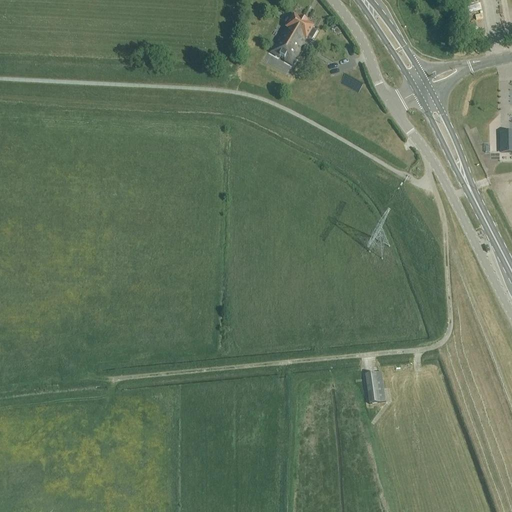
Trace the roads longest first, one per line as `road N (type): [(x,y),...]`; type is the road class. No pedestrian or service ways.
road 1 (unclassified): [(431,179),(449,308),(447,334),(432,347),(106,378)]
road 2 (unclassified): [(511,315),(424,149)]
